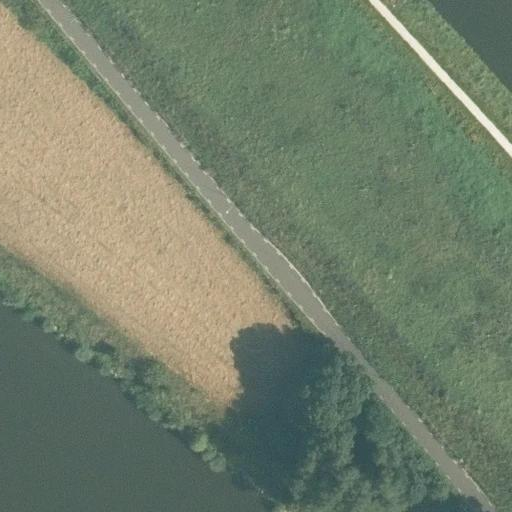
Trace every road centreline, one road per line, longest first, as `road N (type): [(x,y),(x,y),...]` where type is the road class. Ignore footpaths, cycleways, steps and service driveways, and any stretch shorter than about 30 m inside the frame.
road 1 (tertiary): [(481,511),(44,0)]
road 2 (track): [(0,244),(212,398),(269,422),(373,511)]
